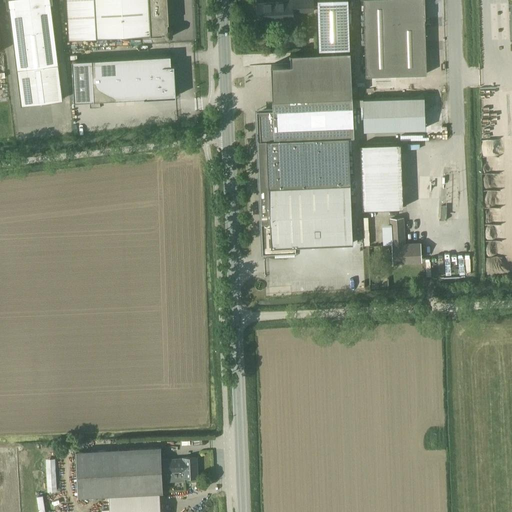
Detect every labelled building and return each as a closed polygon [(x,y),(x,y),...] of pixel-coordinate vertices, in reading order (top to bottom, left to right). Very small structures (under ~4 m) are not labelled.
[(50,0),(8,0),(21,104),(63,99),(50,0)] [(167,0),(67,0),(70,38),(150,33),(150,35),(163,34),(163,33),(165,33),(166,35),(168,37),(170,37),(172,36),(173,33),(172,31),(170,30),(168,29),(168,23),(169,23),(167,0)] [(350,48),(348,0),(317,0),(319,49),(350,48)] [(425,19),(424,0),(363,0),(366,76),(427,74),(425,19)] [(293,2),(257,4),(258,24),(267,24),(267,26),(275,26),(275,28),(294,27),(293,13),(314,12),(314,3),(293,4),(293,2)] [(290,65),(271,66),(272,99),(352,96),(350,50),(290,53),(290,65)] [(147,98),(176,96),(174,65),(171,65),(171,55),(72,60),(74,101),(147,97),(147,98)] [(273,109),(257,109),(261,246),(262,253),(295,251),(295,245),(353,243),(348,136),(354,136),(352,96),(272,99),(273,104),(273,109)] [(426,128),(425,97),(363,99),(364,130),(426,128)] [(401,143),(360,144),(362,209),(403,207),(401,143)] [(404,244),(403,217),(391,218),(393,263),(405,262),(405,258),(421,257),(420,243),(404,244)] [(184,478),(198,477),(197,457),(182,457),(182,458),(162,459),(161,447),(75,451),(77,498),(109,495),(109,511),(160,511),(159,493),(163,493),(162,477),(168,477),(168,481),(184,480),(184,478)] [(57,491),(55,458),(46,458),(47,492),(57,491)]
